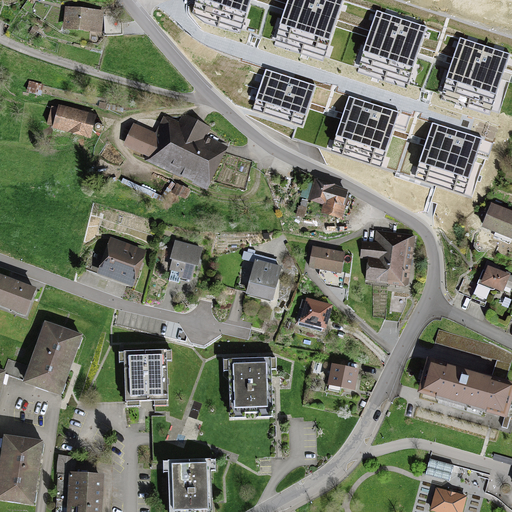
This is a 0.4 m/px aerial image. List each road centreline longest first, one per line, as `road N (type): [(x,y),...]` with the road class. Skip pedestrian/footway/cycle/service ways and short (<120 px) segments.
road 1 (unclassified): [(426,301),(433,260),(422,229),(276,151),(213,99)]
road 2 (residential): [(260,511),(313,483),(351,446),(426,301)]
road 3 (residential): [(0,261),(118,305),(234,333)]
road 4 (residential): [(213,99),(99,75),(0,40)]
road 5 (unclassified): [(213,99),(124,0)]
